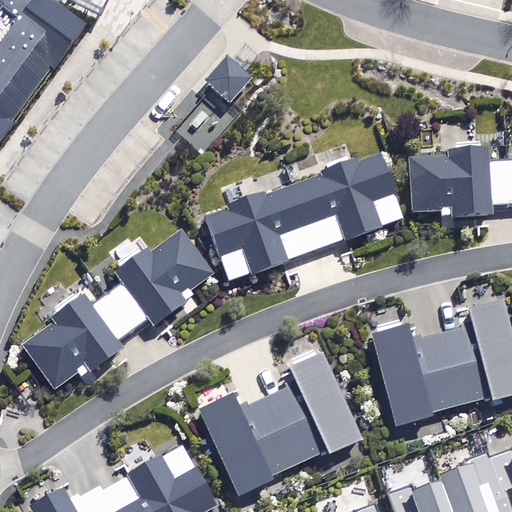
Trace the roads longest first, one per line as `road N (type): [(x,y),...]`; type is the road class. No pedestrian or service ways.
road 1 (residential): [(511,256),(418,272),(276,317),(152,377),(0,467)]
road 2 (residential): [(0,297),(60,186),(216,0)]
road 3 (residential): [(348,0),(511,45)]
